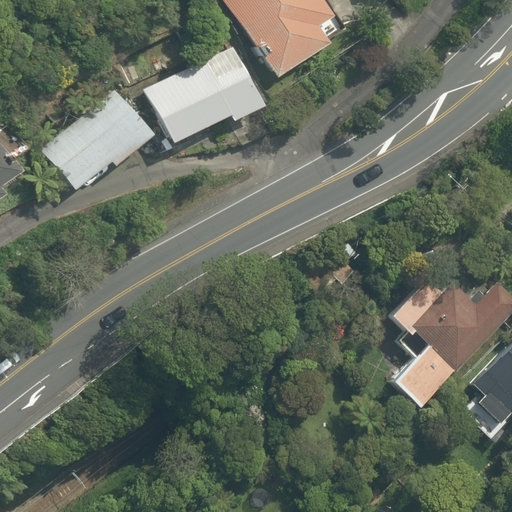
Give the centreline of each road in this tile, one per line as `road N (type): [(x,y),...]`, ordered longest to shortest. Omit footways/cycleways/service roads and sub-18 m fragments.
road 1 (secondary): [(0,392),(137,288),(304,197)]
road 2 (residential): [(275,153),(106,187),(0,239)]
road 3 (secondary): [(304,197),(409,139),(511,55)]
road 4 (residential): [(275,153),(387,68),(447,0)]
